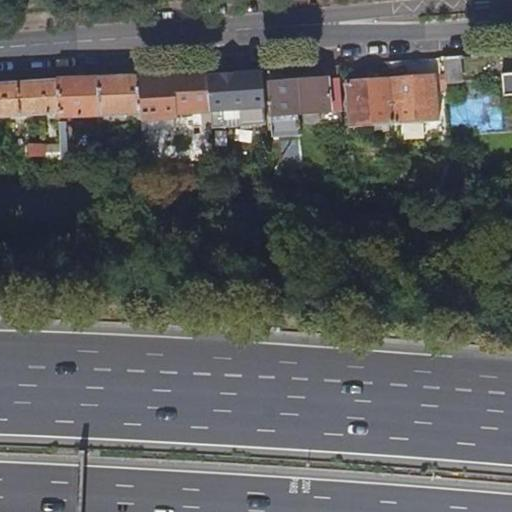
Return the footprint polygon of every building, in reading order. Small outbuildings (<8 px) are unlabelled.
[(460,55),(444,56),(446,82),(462,81),(460,55)] [(229,73),(206,75),(210,117),(265,114),(261,70),(229,73)] [(511,72),(502,73),(504,94),(511,93),(511,72)] [(136,79),(139,111),(141,127),(177,125),(177,121),(210,117),(206,75),(168,77),(136,79)] [(434,75),(390,79),(394,123),(438,119),(434,75)] [(98,77),(99,113),(139,111),(136,79),(136,76),(116,77),(98,77)] [(58,79),(60,114),(99,113),(98,77),(76,78),(58,79)] [(338,77),(298,80),(300,123),(341,120),(338,77)] [(0,115),(58,112),(58,114),(60,114),(58,79),(6,82),(0,82),(0,115)] [(394,123),(390,79),(346,82),(350,127),(394,123)] [(273,135),(301,132),(300,123),(298,80),(268,82),(273,135)] [(26,155),(40,156),(40,146),(27,146),(26,155)] [(67,146),(66,157),(83,158),(84,147),(67,146)] [(389,173),(398,172),(396,151),(388,152),(389,173)] [(345,155),(347,174),(357,175),(355,154),(345,155)]
